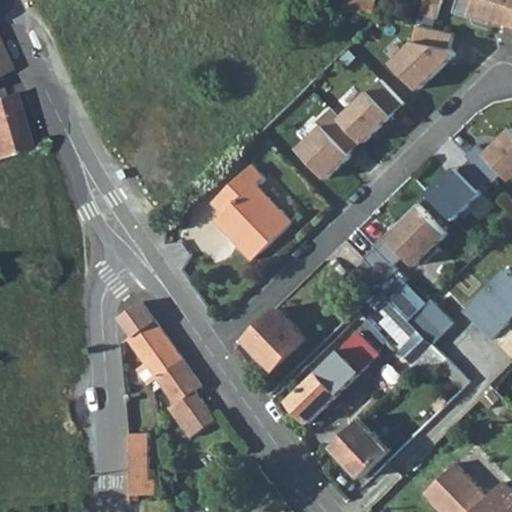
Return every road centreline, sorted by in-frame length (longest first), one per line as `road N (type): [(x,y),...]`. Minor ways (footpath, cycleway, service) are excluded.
road 1 (tertiary): [(137,255),(330,511)]
road 2 (tertiary): [(1,0),(137,255)]
road 3 (residential): [(108,511),(99,310),(137,255)]
